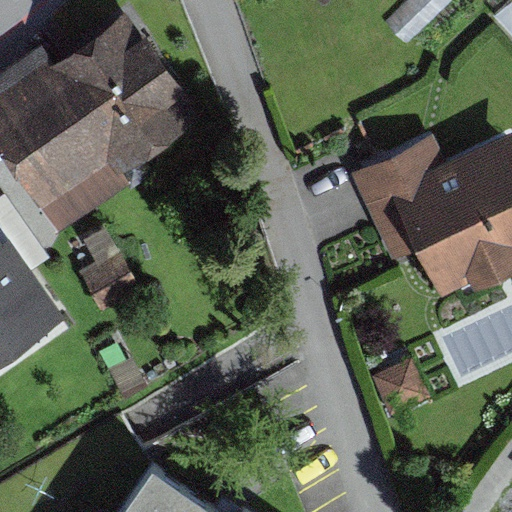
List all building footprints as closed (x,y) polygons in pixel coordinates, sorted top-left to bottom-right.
[(60,41),(0,80),(0,123),(72,232),(145,184),(134,168),(215,114),(144,8),(71,57),(60,41)] [(433,247),(455,293),(484,279),(488,288),(511,276),(511,133),(460,158),(448,132),(364,172),(406,260),(433,247)] [(5,250),(0,241),(0,356),(63,313),(18,243),(5,250)] [(426,356),(387,373),(404,412),(443,395),(426,356)] [(231,511),(169,470),(140,511),(231,511)]
